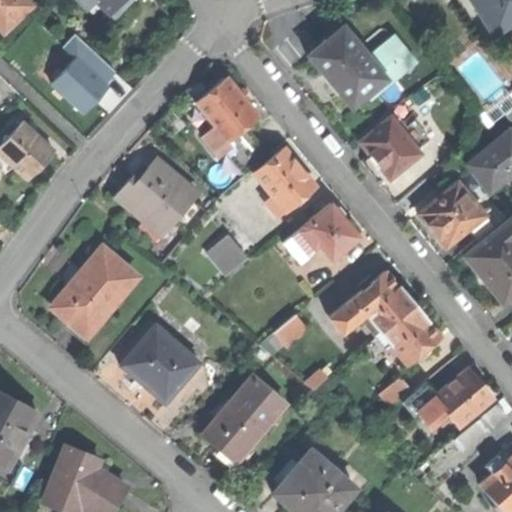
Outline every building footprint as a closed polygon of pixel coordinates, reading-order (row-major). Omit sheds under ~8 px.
[(0,0),(0,31),(3,35),(31,7),(24,0),(0,0)] [(77,0),(75,3),(87,15),(95,6),(113,22),(133,0),(77,0)] [(511,0),(469,0),(491,42),(511,31),(507,21),(509,15),(511,13),(511,0)] [(330,85),(351,109),(367,96),(370,99),(413,63),(395,41),(370,63),(340,27),(322,42),(323,44),(307,57),(330,85)] [(76,56),(50,85),(84,115),(110,86),(76,56)] [(217,131),(227,142),(246,127),(258,117),(242,98),(226,78),(195,103),(217,131)] [(374,163),(388,180),(420,155),(390,118),(358,143),(374,163)] [(0,147),(0,159),(26,183),(38,169),(52,154),(21,125),(0,147)] [(270,156),(246,127),(227,142),(220,148),(244,177),(270,156)] [(211,136),(220,148),(227,142),(217,131),(211,136)] [(471,170),(488,191),(511,171),(511,135),(509,131),(487,149),(479,156),(483,161),(471,170)] [(273,200),(284,213),(315,189),(299,168),(283,149),(252,174),(273,200)] [(113,197),(160,237),(196,195),(155,159),(144,172),(137,180),(132,175),(123,186),(113,197)] [(139,167),(132,175),(137,180),(144,172),(139,167)] [(432,232),(445,247),(468,228),(484,215),(457,183),(418,215),(432,232)] [(277,219),(284,213),(273,200),(266,206),(277,219)] [(290,238),(304,255),(317,244),(329,260),(355,238),(343,224),(345,222),(340,217),(330,205),(290,238)] [(494,206),(484,215),(493,227),(504,218),(494,206)] [(493,227),(484,215),(468,228),(477,240),(493,227)] [(511,220),(510,219),(502,225),(511,236),(511,220)] [(511,236),(502,225),(464,256),(476,272),(473,274),(472,280),(476,284),(481,290),(486,290),(489,288),(501,303),(511,293),(511,236)] [(228,274),(249,256),(228,232),(207,251),(228,274)] [(308,260),(304,255),(290,238),(282,245),(300,266),(308,260)] [(71,324),(88,339),(101,323),(137,280),(101,250),(76,281),(52,309),(71,324)] [(363,316),(378,333),(413,304),(404,293),(399,287),(397,288),(384,273),(351,301),(363,316)] [(340,335),(359,320),(363,316),(351,301),(350,300),(327,320),(340,335)] [(422,315),(413,304),(378,333),(389,346),(406,366),(439,338),(426,322),(427,321),(422,315)] [(272,329),(281,346),(307,331),(298,315),(272,329)] [(373,337),(378,333),(363,316),(359,320),(364,326),(360,330),(369,341),(373,337)] [(107,328),(101,323),(88,339),(71,324),(66,330),(89,350),(107,328)] [(143,385),(165,404),(199,364),(155,327),(122,367),(143,385)] [(384,350),(389,346),(378,333),(373,337),(384,350)] [(447,412),(458,426),(492,399),(480,385),(467,369),(436,395),(434,397),(447,412)] [(219,449),(236,464),(249,448),(283,407),(285,408),(287,406),(250,375),(249,377),(250,378),(203,434),(202,433),(201,434),(215,446),(219,449)] [(430,426),(447,412),(434,397),(436,395),(426,383),(402,402),(413,415),(418,412),(430,426)] [(0,467),(6,471),(29,429),(37,413),(0,393),(0,467)] [(486,430),(488,433),(507,417),(497,405),(478,421),(486,430)] [(462,450),(486,430),(478,421),(454,440),(462,450)] [(40,435),(29,429),(6,471),(0,467),(0,481),(11,488),(40,435)] [(42,504),(61,511),(77,511),(79,509),(83,511),(113,511),(129,488),(126,486),(124,489),(103,476),(94,471),(98,461),(64,447),(63,449),(66,450),(46,503),(43,502),(42,504)] [(255,452),(249,448),(236,464),(242,468),(255,452)] [(237,474),(242,468),(236,464),(219,449),(214,455),(237,474)] [(293,511),(333,511),(354,488),(310,451),(272,494),(293,511)] [(480,485),(504,511),(511,511),(511,456),(504,464),(492,475),(480,485)] [(486,467),(492,475),(504,464),(498,457),(486,467)]
